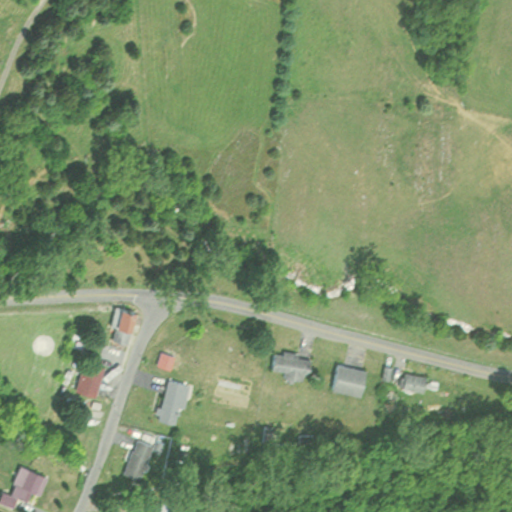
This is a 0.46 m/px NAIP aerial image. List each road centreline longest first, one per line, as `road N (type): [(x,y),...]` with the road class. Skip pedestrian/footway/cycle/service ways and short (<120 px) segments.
road 1 (residential): [(511,377),(215,301),(160,297)]
road 2 (residential): [(160,297),(78,511)]
road 3 (residential): [(160,297),(0,292)]
